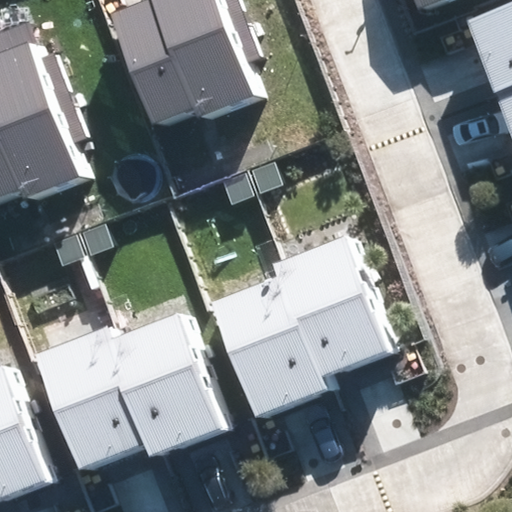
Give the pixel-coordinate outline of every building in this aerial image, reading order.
[(158,0),(133,10),(172,111),(212,96),(217,109),(270,89),(258,57),(271,53),(250,0),(158,0)] [(511,3),(486,13),(511,81),(511,3)] [(0,65),(4,75),(0,76),(0,190),(1,193),(41,177),(46,190),(99,170),(87,139),(100,134),(66,44),(55,48),(43,18),(0,33),(0,65)] [(293,259),(296,268),(337,368),(404,342),(361,233),(293,259)] [(337,368),(296,268),(230,295),(276,405),(342,378),(337,368)] [(129,332),(167,433),(171,443),(238,418),(196,307),(129,332)] [(129,332),(126,322),(58,348),(99,458),(167,433),(129,332)] [(0,371),(0,496),(67,471),(25,362),(0,371)]
